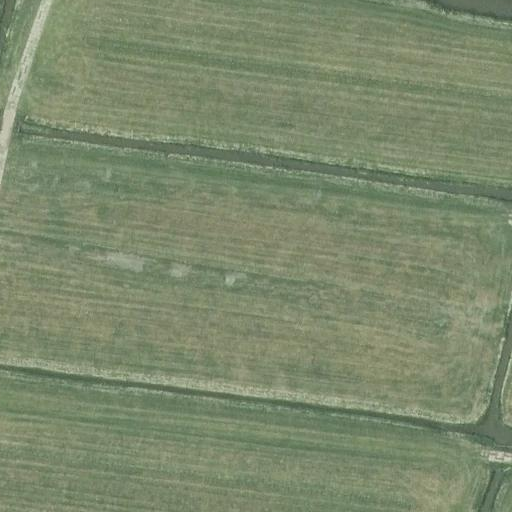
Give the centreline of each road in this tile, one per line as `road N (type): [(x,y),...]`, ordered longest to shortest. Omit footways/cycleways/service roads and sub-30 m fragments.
road 1 (track): [(0,399),(511,460)]
road 2 (track): [(49,0),(12,104),(0,168)]
